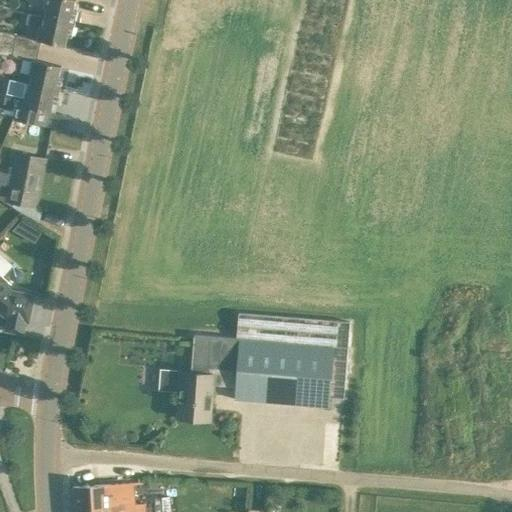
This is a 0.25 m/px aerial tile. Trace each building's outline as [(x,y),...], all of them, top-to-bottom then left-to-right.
[(44,17),(75,23),(78,10),(74,9),(76,0),(45,0),(44,8),(46,8),(44,17)] [(345,8),(310,0),(305,0),(301,22),(339,32),(345,8)] [(310,0),(345,8),(346,0),(310,0)] [(469,19),(473,0),(415,0),(414,5),(437,11),(469,19)] [(187,33),(226,42),(232,18),(193,10),(187,33)] [(39,26),(37,40),(40,40),(46,42),(66,46),(68,36),(72,37),(75,23),(44,17),(28,13),(26,23),(39,26)] [(0,28),(0,41),(14,45),(16,34),(16,32),(0,28)] [(226,42),(187,33),(182,56),(221,65),(226,42)] [(0,53),(12,56),(14,45),(0,41),(0,53)] [(404,41),(398,67),(454,80),(460,54),(429,47),(404,41)] [(333,58),(294,49),(289,72),(328,81),(333,58)] [(32,60),(29,73),(20,71),(18,80),(31,83),(61,89),(63,76),(60,75),(62,65),(32,60)] [(449,106),(454,80),(398,67),(393,93),(417,99),(414,111),(446,118),(449,106)] [(284,95),(324,103),(328,81),(289,72),(284,95)] [(216,88),(177,80),(172,105),(211,113),(216,88)] [(15,119),(25,121),(45,125),(48,111),(51,112),(54,102),(57,103),(61,89),(31,83),(29,91),(26,91),(24,97),(6,92),(3,107),(0,106),(0,110),(16,115),(15,119)] [(511,86),(508,85),(503,107),(511,109),(511,86)] [(280,117),(319,126),(324,103),(284,95),(280,117)] [(211,113),(172,105),(167,130),(206,138),(211,113)] [(498,130),(511,133),(511,109),(503,107),(498,130)] [(319,126),(280,117),(275,141),(314,149),(319,126)] [(6,200),(17,202),(36,206),(46,158),(15,152),(6,200)] [(153,195),(148,219),(188,226),(192,203),(153,195)] [(183,250),(188,226),(148,219),(144,242),(183,250)] [(256,267),(264,228),(241,224),(233,263),(256,267)] [(287,232),(264,228),(256,267),(279,272),(287,232)] [(321,279),(329,240),(306,236),(298,275),(321,279)] [(329,240),(321,279),(344,284),(352,244),(329,240)] [(372,249),(366,278),(406,286),(412,257),(372,249)] [(28,321),(33,299),(33,297),(35,296),(34,295),(12,291),(8,288),(12,284),(2,276),(13,264),(0,252),(0,309),(7,315),(6,316),(9,317),(6,330),(23,333),(26,320),(28,321)] [(434,269),(429,295),(441,297),(443,289),(482,296),(488,265),(448,257),(446,271),(434,269)] [(179,273),(139,266),(135,290),(174,297),(179,273)] [(174,297),(135,290),(131,313),(170,320),(174,297)] [(181,391),(179,417),(210,420),(213,384),(237,386),(236,398),(329,406),(330,397),(344,399),(350,321),(239,312),(237,337),(195,334),(192,371),(164,369),(162,389),(181,391)] [(448,332),(443,358),(485,366),(488,350),(485,350),(487,340),(448,332)] [(16,345),(15,345),(15,346),(16,346),(17,351),(16,352),(17,353),(18,352),(23,351),(24,351),(24,350),(23,350),(22,345),(23,344),(22,343),(21,344),(16,345)] [(482,381),(485,366),(443,358),(438,383),(478,391),(479,381),(482,381)] [(459,410),(434,405),(431,417),(440,418),(432,458),(463,464),(471,424),(457,422),(459,410)] [(391,419),(350,416),(348,446),(388,449),(391,419)] [(133,482),(102,484),(74,486),(75,511),(110,511),(110,499),(133,499),(133,504),(145,503),(144,482),(133,483),(133,482)] [(110,511),(145,511),(145,503),(133,504),(133,499),(110,499),(110,511)]
